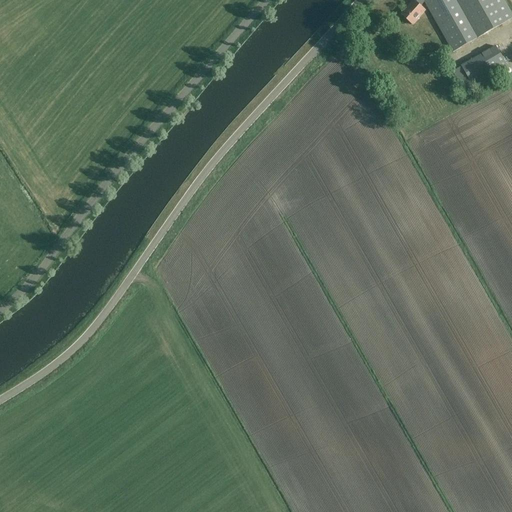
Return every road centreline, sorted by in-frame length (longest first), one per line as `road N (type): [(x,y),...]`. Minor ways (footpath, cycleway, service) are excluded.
road 1 (unclassified): [(0,399),(77,345),(222,146),(357,0)]
road 2 (unclassified): [(0,305),(274,0)]
